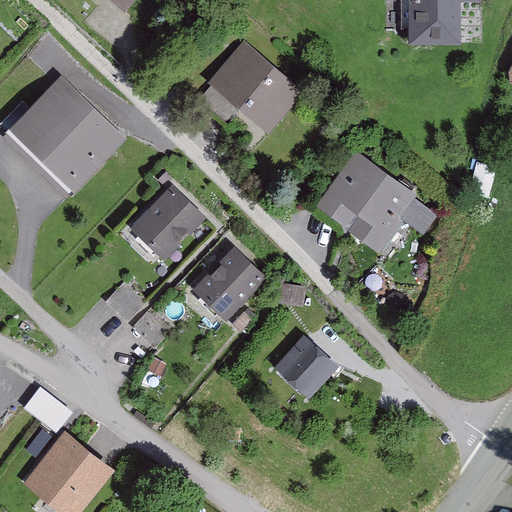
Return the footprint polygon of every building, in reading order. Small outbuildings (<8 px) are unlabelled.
[(138,0),(118,0),(131,10),(138,0)] [(483,0),(413,0),(415,45),(464,43),(463,3),(483,3),(483,0)] [(303,91),(243,44),(209,86),(269,133),(303,91)] [(123,139),(56,81),(9,136),(77,193),(123,139)] [(419,192),(357,151),(320,207),(383,248),(419,192)] [(207,222),(172,191),(136,230),(171,262),(207,222)] [(271,285),(235,252),(197,294),(233,326),(271,285)] [(338,363),(302,337),(276,371),(311,398),(338,363)] [(41,388),(25,411),(60,435),(76,412),(41,388)] [(63,511),(77,511),(114,468),(65,429),(24,480),(63,511)]
